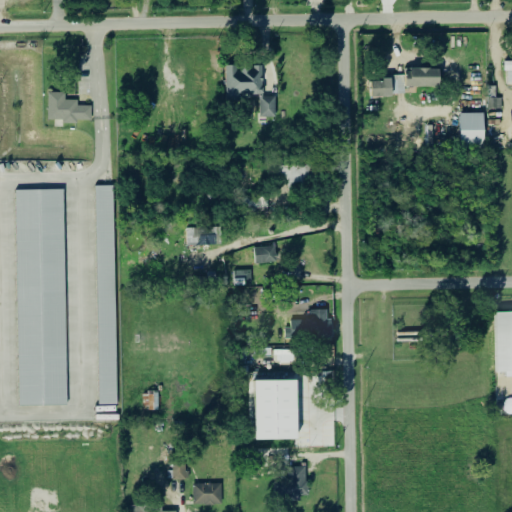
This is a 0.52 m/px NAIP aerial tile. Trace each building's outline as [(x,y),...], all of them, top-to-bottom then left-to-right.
[(218,80),(219,52),(211,52),(211,80),(218,80)] [(277,119),(276,97),(263,98),(262,67),(226,68),(227,101),(261,100),(261,119),(277,119)] [(374,97),(406,96),(406,88),(442,88),(442,69),(406,70),(406,79),(373,80),(374,97)] [(92,121),(92,106),(78,106),(78,101),(66,101),(66,94),(49,94),(49,121),(63,120),(63,125),(78,124),(78,121),(92,121)] [(208,112),(209,97),(195,97),(195,111),(208,112)] [(486,145),(485,114),(460,115),(461,146),(486,145)] [(95,187),(112,187),(116,404),(98,405),(95,187)] [(67,405),(22,406),(15,191),(61,190),(67,405)] [(222,230),(188,228),(187,246),(222,247),(222,230)] [(255,249),(257,265),(277,263),(275,247),(255,249)] [(233,272),(233,287),(252,286),(251,271),(233,272)] [(286,338),(329,338),(329,311),(311,311),(311,321),(291,321),(291,329),(286,329),(286,338)] [(494,312),(511,312),(511,372),(494,372),(494,312)] [(295,439),(253,440),(252,382),(294,381),(295,439)] [(158,410),(157,393),(142,393),(143,411),(158,410)] [(223,506),(222,485),(194,485),(194,506),(223,506)]
